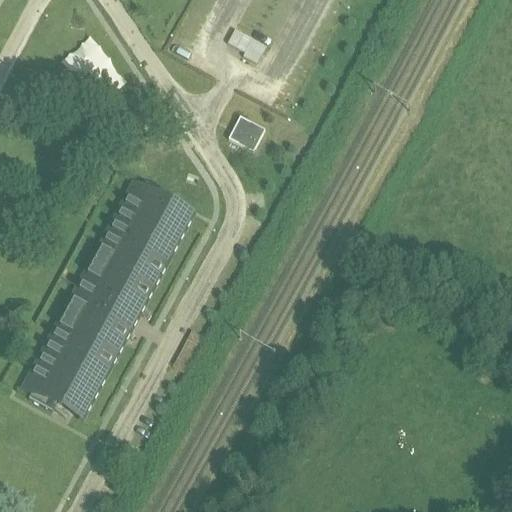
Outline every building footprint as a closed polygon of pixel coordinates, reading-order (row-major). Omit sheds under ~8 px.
[(243,59),(257,66),(266,49),(235,32),(227,46),(245,56),(243,59)] [(303,83),(324,88),(327,77),(306,72),(303,83)] [(228,142),(238,147),(253,155),(265,133),(240,119),(238,124),(229,140),(228,142)] [(64,158),(58,154),(51,155),(48,161),(49,168),(55,171),(61,170),(65,164),(64,158)] [(145,309),(192,222),(164,207),(169,197),(146,185),(144,189),(137,186),(125,209),(132,212),(44,374),(37,371),(25,394),(32,397),(29,402),(52,414),(58,405),(85,420),(132,334),(126,331),(137,311),(145,309)]
